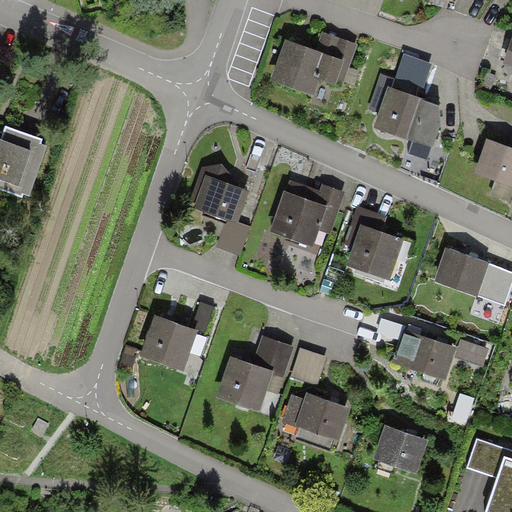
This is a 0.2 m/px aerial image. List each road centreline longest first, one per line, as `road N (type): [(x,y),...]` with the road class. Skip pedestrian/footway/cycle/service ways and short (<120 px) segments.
road 1 (residential): [(511,236),(198,92)]
road 2 (residential): [(198,92),(83,404)]
road 3 (residential): [(294,511),(83,404)]
road 4 (residential): [(198,92),(0,9)]
